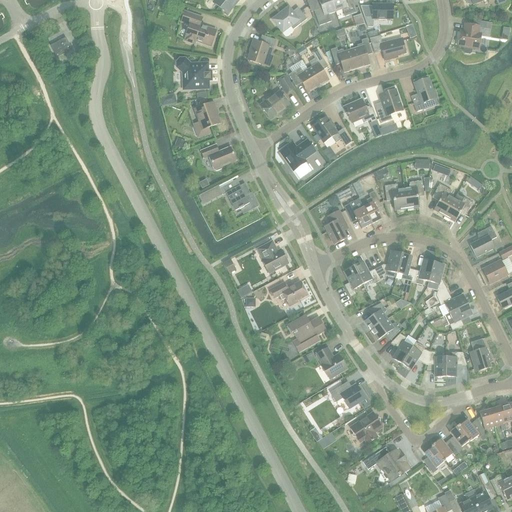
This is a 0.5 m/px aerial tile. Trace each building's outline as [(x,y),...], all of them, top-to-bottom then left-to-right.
[(169,3),(161,0),(159,6),(167,9),(169,3)] [(215,0),(213,3),(227,14),(233,7),(232,6),(236,1),(237,2),(238,0),(215,0)] [(328,15),(336,12),(331,0),(318,0),(321,8),(314,11),(319,26),(331,22),(328,15)] [(343,0),(331,0),(336,12),(342,10),(345,17),(357,13),(352,0),(344,0),(343,0)] [(372,6),(360,6),(362,12),(368,27),(373,27),(373,20),(393,20),(393,5),(372,5),(372,6)] [(272,20),(282,33),(285,36),(288,37),(292,33),(293,30),(307,19),(298,8),(292,12),(289,7),(272,20)] [(210,47),(216,31),(200,25),(202,18),(185,12),(181,23),(189,25),(185,38),(186,38),(185,41),(194,44),(195,42),(210,47)] [(471,53),(472,49),(479,50),(481,35),(478,34),(479,27),(465,25),(464,32),(460,31),(458,46),(463,47),(463,52),(464,54),(469,55),(471,53)] [(344,29),(335,32),(337,38),(346,35),(344,29)] [(376,30),(367,32),(367,33),(369,39),(378,36),(376,30)] [(276,41),(262,36),(259,43),(254,41),(247,60),(263,66),(269,47),(273,48),(276,41)] [(380,36),(369,39),(375,54),(382,52),(384,61),(393,59),(392,56),(405,53),(402,39),(382,44),(380,36)] [(62,53),(71,48),(66,38),(50,46),(57,58),(63,54),(62,53)] [(358,48),(351,50),(357,69),(369,65),(366,56),(372,54),(367,39),(361,41),(362,44),(357,46),(358,48)] [(308,52),(304,45),(296,50),(300,57),(308,52)] [(285,49),(285,52),(290,56),(294,51),(288,46),(285,49)] [(344,73),(357,69),(351,50),(344,52),(343,50),(338,52),(336,48),(331,50),(335,65),(341,64),(344,73)] [(312,68),(308,70),(318,87),(328,81),(322,71),(328,67),(318,50),(311,54),(315,59),(309,62),(312,68)] [(180,59),(177,63),(177,67),(183,73),(186,72),(186,81),(183,81),(183,90),(208,89),(207,64),(190,64),(185,59),(180,59)] [(308,93),(318,87),(308,70),(303,73),(300,68),(288,75),(296,87),(302,83),(308,93)] [(294,90),(285,76),(278,80),(286,94),(294,90)] [(417,95),(411,97),(416,112),(423,110),(421,104),(437,99),(435,90),(433,91),(429,78),(414,84),(417,95)] [(376,109),(381,124),(392,120),(391,115),(403,111),(396,90),(379,96),(383,107),(376,109)] [(260,106),(270,120),(290,106),(280,92),(260,106)] [(163,106),(174,103),(173,95),(161,97),(163,106)] [(361,100),(343,108),(347,116),(348,115),(352,124),(362,119),(363,123),(370,120),(371,123),(377,121),(372,108),(366,110),(361,100)] [(214,103),(194,110),(199,123),(201,123),(203,130),(220,124),(215,110),(216,109),(214,103)] [(337,133),(326,118),(312,127),(323,143),(332,138),(336,144),(341,140),(345,147),(352,142),(343,129),(337,133)] [(386,126),(380,129),(382,135),(382,136),(386,135),(389,134),(386,126)] [(380,128),(373,131),(376,138),(382,135),(380,129),(380,128)] [(174,145),(182,149),(185,142),(177,138),(174,145)] [(293,144),(280,153),(293,171),(306,162),(304,160),(315,152),(307,141),(296,148),(293,144)] [(222,167),(236,161),(230,147),(219,152),(216,145),(200,152),(203,159),(208,157),(214,170),(215,170),(215,171),(216,171),(221,169),(222,168),(222,167)] [(334,153),(327,158),(331,163),(337,158),(334,153)] [(283,165),(280,167),(287,176),(289,174),(283,165)] [(433,173),(441,176),(443,169),(435,166),(433,173)] [(475,180),(470,177),(467,182),(473,186),(476,181),(475,181),(475,180)] [(198,183),(201,189),(209,185),(205,179),(198,183)] [(222,195),(226,193),(235,211),(239,209),(240,210),(242,208),(245,213),(246,212),(258,206),(253,197),(252,197),(245,184),(239,187),(236,181),(220,190),(218,186),(198,196),(203,204),(222,194),(222,195)] [(410,188),(404,189),(407,210),(419,208),(417,197),(424,196),(422,181),(409,183),(410,188)] [(352,185),(355,192),(361,189),(358,182),(352,185)] [(434,211),(444,217),(454,199),(448,196),(451,191),(439,184),(432,198),(439,202),(434,211)] [(395,211),(407,210),(404,189),(398,190),(397,185),(384,186),(386,202),(393,201),(395,211)] [(345,198),(342,192),(335,196),(338,201),(345,198)] [(369,205),(363,208),(371,224),(381,219),(376,210),(382,207),(374,192),(368,195),(370,198),(366,200),(369,205)] [(458,193),(454,199),(444,217),(454,223),(460,214),(465,217),(473,203),(464,198),(465,197),(458,193)] [(361,229),(371,224),(363,208),(359,199),(344,207),(351,222),(356,220),(361,229)] [(334,245),(346,239),(342,230),(347,227),(339,211),(328,217),(332,224),(325,227),(334,245)] [(470,245),(476,258),(494,249),(490,241),(496,238),(491,227),(478,233),(481,240),(470,245)] [(286,261),(287,258),(285,254),(282,254),(281,250),(277,252),(272,242),(258,250),(261,256),(263,260),(262,260),(269,274),(288,264),(286,261)] [(511,254),(511,246),(499,253),(502,260),(511,254)] [(376,269),(373,270),(379,281),(382,280),(384,279),(385,276),(395,278),(396,274),(401,255),(391,252),(388,266),(383,265),(376,269)] [(412,258),(401,255),(396,274),(402,276),(401,282),(403,285),(410,287),(411,283),(414,271),(409,269),(412,258)] [(235,270),(229,259),(222,263),(228,274),(235,270)] [(423,281),(428,282),(433,263),(423,261),(420,272),(414,271),(411,283),(422,286),(423,281)] [(500,261),(482,270),(490,285),(508,276),(500,261)] [(363,262),(353,267),(363,285),(368,282),(369,284),(371,285),(374,284),(379,281),(373,270),(368,273),(365,268),(363,262)] [(436,296),(438,301),(449,295),(444,283),(439,282),(444,266),(433,263),(428,282),(438,285),(436,296)] [(353,290),(363,285),(353,267),(344,272),(349,283),(344,286),(350,297),(356,294),(353,290)] [(284,283),(269,291),(274,299),(279,296),(282,301),(285,299),(289,307),(297,303),(297,302),(307,296),(300,282),(287,288),(284,283)] [(511,304),(511,282),(507,285),(509,291),(496,298),(502,309),(511,304)] [(423,297),(426,307),(438,303),(434,293),(423,297)] [(444,304),(449,314),(467,305),(462,296),(452,301),(449,295),(438,301),(440,306),(444,304)] [(245,307),(253,307),(253,299),(245,299),(245,307)] [(371,331),(387,320),(384,314),(386,311),(381,304),(369,310),(373,315),(364,322),(371,331)] [(471,315),(467,305),(449,314),(445,316),(452,331),(463,326),(461,320),(471,315)] [(309,323),(305,316),(286,327),(290,334),(293,333),(293,334),(294,334),(297,339),(292,342),(299,354),(320,342),(316,336),(326,331),(321,322),(318,324),(316,320),(309,323)] [(391,325),(387,320),(371,331),(377,341),(386,334),(391,340),(400,331),(395,324),(391,325)] [(444,325),(432,328),(436,332),(447,333),(448,333),(444,325)] [(259,334),(258,338),(259,340),(265,341),(267,340),(268,337),(268,334),(261,332),(259,334)] [(402,364),(412,348),(403,342),(406,338),(400,334),(391,343),(399,349),(393,359),(402,364)] [(492,360),(482,339),(471,343),(473,352),(469,353),(475,372),(490,368),(489,362),(492,360)] [(417,360),(425,365),(429,352),(424,350),(425,349),(415,343),(412,348),(402,364),(410,370),(417,360)] [(328,349),(316,356),(322,365),(321,365),(330,379),(346,369),(338,355),(333,358),(328,349)] [(429,352),(425,365),(435,365),(435,377),(445,377),(445,357),(435,357),(435,353),(429,352)] [(311,353),(303,358),(306,363),(314,358),(311,353)] [(451,357),(445,357),(445,377),(456,377),(456,366),(467,365),(463,353),(451,353),(451,357)] [(322,381),(328,377),(320,365),(314,368),(322,381)] [(349,409),(365,400),(356,385),(348,390),(344,384),(330,393),(336,403),(343,398),(349,409)] [(511,423),(511,422),(510,404),(499,407),(505,430),(508,430),(506,423),(511,422),(511,423)] [(502,431),(505,430),(499,407),(489,410),(494,427),(500,425),(502,431)] [(489,410),(479,413),(481,417),(477,419),(479,423),(482,422),(484,430),(494,427),(489,410)] [(350,428),(356,438),(364,439),(368,445),(377,438),(374,433),(382,428),(373,413),(350,428)] [(484,434),(479,423),(477,419),(470,425),(467,420),(460,426),(459,425),(458,426),(470,442),(478,436),(479,438),(484,434)] [(469,443),(470,442),(458,426),(449,433),(453,437),(448,441),(458,453),(461,451),(463,449),(461,447),(468,442),(469,443)] [(324,438),(318,442),(323,450),(329,445),(324,438)] [(440,440),(432,446),(444,462),(445,461),(445,460),(452,455),(453,457),(458,453),(448,441),(444,444),(440,440)] [(503,443),(499,444),(501,450),(505,449),(508,448),(507,442),(503,443)] [(444,462),(432,446),(431,447),(432,448),(424,454),(428,458),(423,461),(433,474),(438,470),(436,468),(444,462)] [(395,451),(390,454),(385,448),(363,463),(368,470),(377,463),(380,469),(382,468),(391,481),(408,470),(395,451)] [(461,464),(460,469),(463,472),(469,467),(464,461),(461,464)] [(346,482),(354,483),(355,473),(347,472),(346,482)] [(507,502),(511,499),(511,485),(508,478),(502,481),(500,476),(490,481),(497,495),(502,492),(507,502)] [(444,478),(438,483),(441,486),(447,482),(444,478)] [(490,500),(496,497),(489,483),(483,486),(490,500)] [(469,493),(478,511),(486,511),(492,509),(484,493),(477,496),(474,490),(469,493)] [(463,511),(478,511),(469,493),(464,495),(467,501),(460,505),(463,511)] [(401,494),(394,498),(397,505),(404,501),(401,494)] [(435,511),(448,511),(452,510),(449,503),(447,499),(445,495),(437,499),(438,501),(442,509),(435,511)] [(461,511),(455,500),(449,503),(452,510),(453,511),(461,511)]
